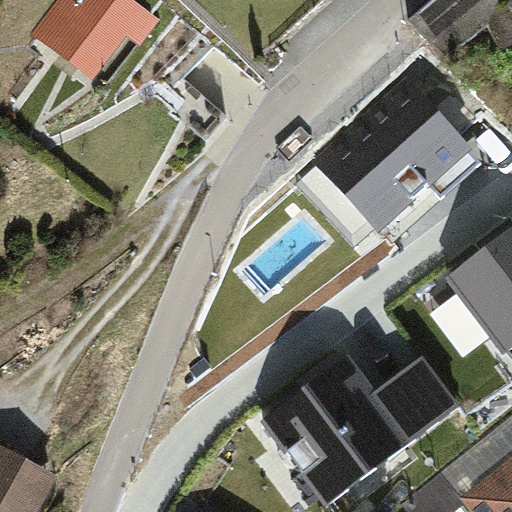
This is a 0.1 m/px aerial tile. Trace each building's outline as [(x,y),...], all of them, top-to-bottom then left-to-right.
[(61,0),(44,21),(109,75),(151,24),(121,0),(61,0)] [(483,163),(408,81),(318,161),(380,230),(429,185),(442,200),(483,163)] [(511,232),(451,279),(507,353),(511,349),(511,232)] [(348,360),(265,420),(329,506),(411,445),(375,396),(348,360)] [(375,396),(411,445),(460,407),(423,360),(375,396)] [(0,511),(32,511),(48,481),(0,456),(0,511)] [(511,511),(511,471),(475,501),(483,511),(511,511)]
